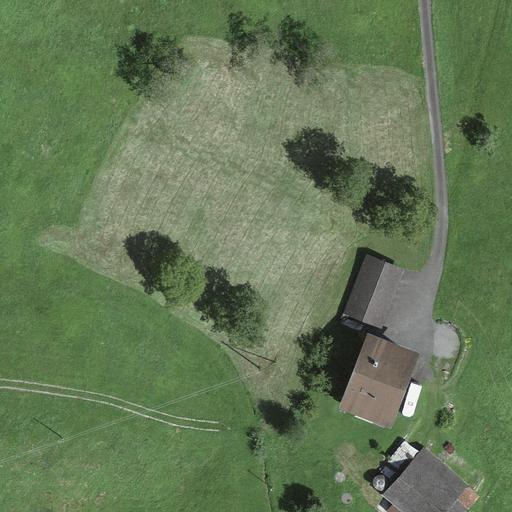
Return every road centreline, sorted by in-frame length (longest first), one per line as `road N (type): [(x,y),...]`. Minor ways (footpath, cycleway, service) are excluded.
road 1 (track): [(0,387),(196,423),(262,423),(283,416),(318,332)]
road 2 (track): [(425,0),(441,224),(418,313)]
